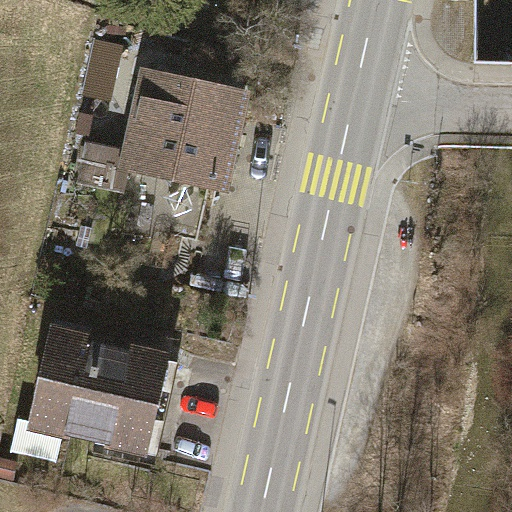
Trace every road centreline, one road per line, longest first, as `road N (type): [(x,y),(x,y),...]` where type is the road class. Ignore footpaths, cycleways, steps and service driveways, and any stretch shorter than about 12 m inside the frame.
road 1 (primary): [(262,511),(356,92)]
road 2 (unclassified): [(356,92),(511,111)]
